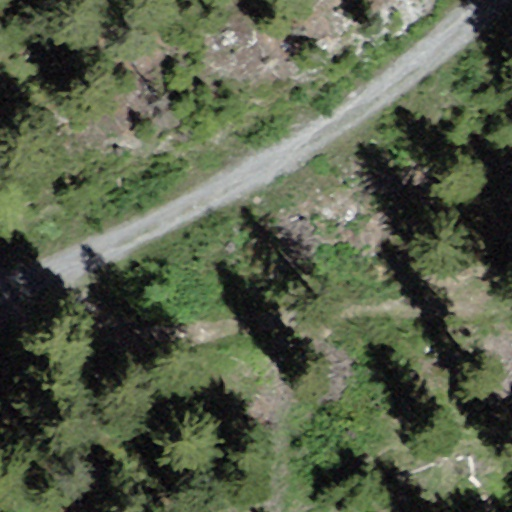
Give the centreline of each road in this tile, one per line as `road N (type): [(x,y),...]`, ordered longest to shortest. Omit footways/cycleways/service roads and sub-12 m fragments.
road 1 (track): [(485,0),(343,117),(51,280),(0,298)]
road 2 (track): [(0,310),(120,347),(228,330),(318,338),(511,311)]
